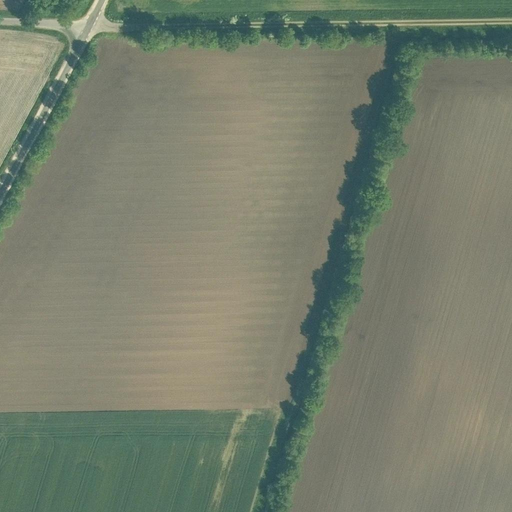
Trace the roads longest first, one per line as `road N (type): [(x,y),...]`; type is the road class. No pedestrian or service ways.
road 1 (track): [(511,19),(0,21)]
road 2 (tertiary): [(0,194),(101,0)]
